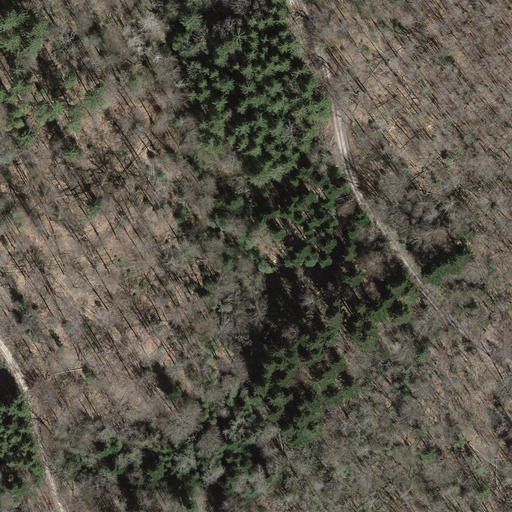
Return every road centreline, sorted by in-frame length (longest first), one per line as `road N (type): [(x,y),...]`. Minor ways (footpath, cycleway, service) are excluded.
road 1 (track): [(511,361),(431,293),(364,195),(301,0)]
road 2 (track): [(65,511),(23,380),(0,343)]
